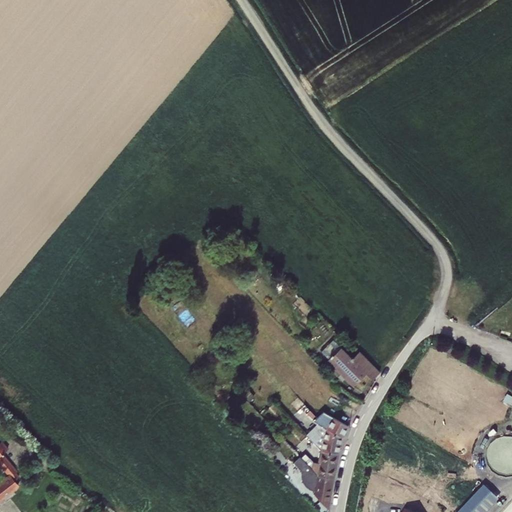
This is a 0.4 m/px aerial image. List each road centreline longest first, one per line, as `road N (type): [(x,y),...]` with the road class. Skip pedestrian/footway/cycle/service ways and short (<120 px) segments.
road 1 (track): [(444,289),(438,247),(324,126),(241,0)]
road 2 (unclassified): [(429,318),(362,427),(340,511)]
